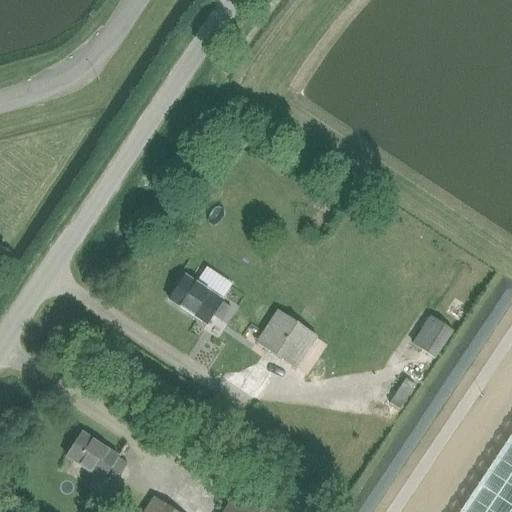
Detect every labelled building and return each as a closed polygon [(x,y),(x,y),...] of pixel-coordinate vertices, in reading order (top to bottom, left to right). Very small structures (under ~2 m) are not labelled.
[(222,303),(185,277),(169,300),(206,326),(212,316),(222,323),(231,310),(221,304),(222,303)] [(294,369),(315,336),(276,311),(255,343),(294,369)] [(435,360),(454,333),(430,317),(411,345),(435,360)] [(234,429),(239,420),(231,415),(225,423),(234,429)] [(118,478),(127,466),(117,459),(118,458),(80,434),(65,457),(102,482),(109,472),(118,478)] [(511,511),(511,440),(464,511),(511,511)] [(144,511),(269,511),(237,490),(222,511),(174,511),(154,498),(144,511)]
